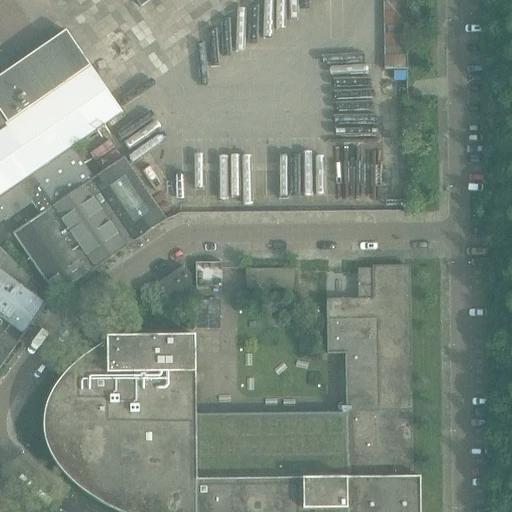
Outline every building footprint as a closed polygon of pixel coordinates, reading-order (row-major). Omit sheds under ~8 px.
[(383,0),(384,69),(407,69),(406,7),(406,0),(383,0)] [(0,198),(123,114),(90,67),(90,66),(66,31),(0,76),(0,198)] [(33,177),(53,206),(49,209),(57,218),(59,222),(63,220),(96,269),(126,249),(104,218),(115,211),(94,180),(73,150),(33,177)] [(94,180),(115,211),(104,218),(126,249),(166,222),(123,160),(94,180)] [(49,209),(53,206),(33,177),(20,186),(31,202),(40,215),(13,233),(56,295),(56,297),(57,296),(96,269),(63,220),(59,222),(57,218),(49,209)] [(20,186),(0,199),(0,210),(6,220),(31,202),(20,186)] [(25,333),(45,305),(44,304),(23,289),(30,280),(0,249),(0,316),(25,335),(25,334),(25,333)] [(196,264),(196,288),(222,288),(222,263),(196,264)] [(184,268),(159,285),(172,303),(191,290),(190,277),(184,268)] [(373,271),(359,271),(359,301),(326,301),(327,355),(345,355),(346,411),(411,410),(409,282),(410,282),(410,271),(409,271),(409,268),(373,268),(373,271)] [(294,270),(245,270),(246,290),(295,290),(294,270)] [(196,302),(196,330),(220,330),(220,302),(196,302)] [(0,316),(0,368),(25,335),(0,316)] [(43,421),(43,425),(43,430),(44,434),(44,438),(46,443),(48,449),(49,453),(51,457),(53,459),(55,463),(60,469),(64,474),(68,478),(75,485),(81,491),(86,494),(92,498),(96,501),(104,506),(117,511),(420,511),(420,478),(411,478),(411,410),(346,411),(346,414),(196,416),(195,337),(106,338),(106,343),(98,348),(91,352),(84,357),(76,364),(72,367),(67,373),(62,377),(58,383),(54,389),(52,393),(50,397),(49,399),(47,404),(45,408),(45,411),(44,415),(44,417),(43,421)]
